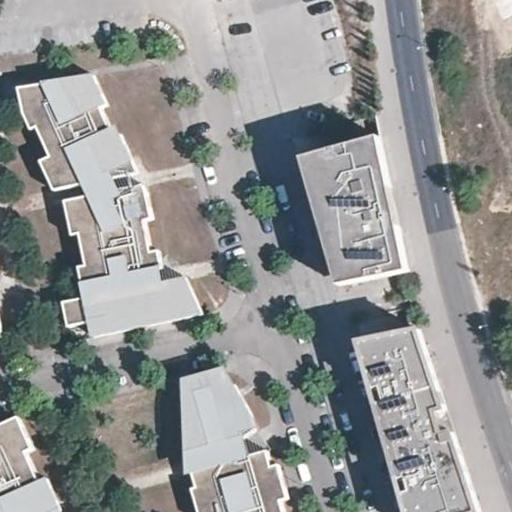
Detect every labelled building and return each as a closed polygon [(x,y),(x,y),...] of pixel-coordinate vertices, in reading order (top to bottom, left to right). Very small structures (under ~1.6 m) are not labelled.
[(511,73),(497,77),(486,30),(447,39),(511,314),(511,73)] [(98,90),(91,76),(53,82),(19,87),(22,113),(30,130),(36,127),(49,156),(39,161),(44,170),(54,192),(84,186),(128,178),(138,176),(129,157),(119,137),(114,140),(100,111),(106,108),(98,90)] [(412,271),(382,137),(314,156),(334,225),(351,283),(412,271)] [(146,207),(142,188),(131,190),(86,198),(63,202),(70,238),(77,236),(83,268),(76,269),(79,288),(95,285),(151,274),(159,273),(156,255),(148,257),(142,225),(150,223),(146,207)] [(83,300),(59,304),(64,329),(86,325),(89,339),(173,323),(172,317),(196,313),(189,297),(182,281),(165,285),(166,290),(155,292),(99,303),(90,305),(84,306),(83,300)] [(483,511),(423,329),(364,343),(406,491),(412,511),(483,511)] [(225,387),(221,372),(188,383),(192,395),(185,397),(187,462),(197,459),(203,457),(208,455),(214,452),(216,452),(218,451),(222,449),(227,446),(231,445),(235,442),(240,440),(243,438),(247,435),(252,432),(256,430),(251,413),(242,399),(234,385),(225,387)] [(0,511),(58,511),(57,508),(42,479),(35,482),(21,453),(27,450),(11,418),(0,423),(0,511)] [(285,511),(279,488),(267,448),(220,462),(192,471),(197,487),(193,488),(197,503),(199,511),(285,511)]
